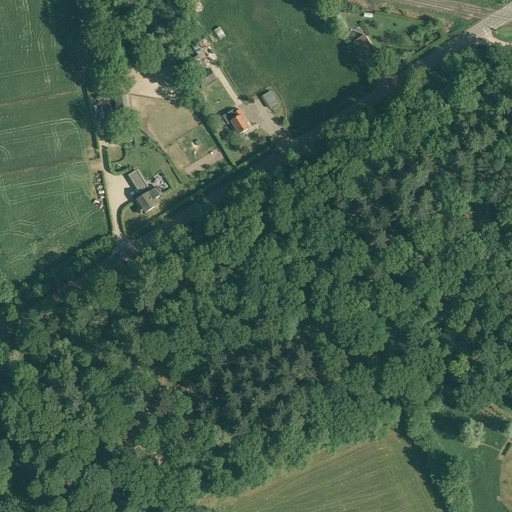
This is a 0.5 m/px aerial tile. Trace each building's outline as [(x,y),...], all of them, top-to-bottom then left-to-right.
[(226,34),(221,37),(225,45),(230,42),(226,34)] [(354,42),(367,62),(377,55),(364,35),(354,42)] [(190,78),(196,88),(200,86),(201,88),(216,79),(210,69),(203,74),(201,71),(205,68),(205,67),(219,59),(206,38),(191,47),(197,56),(188,62),(192,67),(189,68),(194,75),(190,78)] [(215,91),(223,87),(219,80),(212,84),(215,91)] [(196,97),(200,104),(206,101),(202,93),(196,97)] [(115,96),(118,121),(128,119),(126,95),(115,96)] [(232,123),(239,134),(249,128),(245,122),(247,120),(240,109),(235,112),(234,110),(222,117),(228,125),(232,123)] [(120,131),(119,127),(111,128),(113,142),(128,139),(126,130),(120,131)] [(140,192),(134,196),(136,200),(136,201),(139,206),(135,208),(135,210),(136,213),(139,214),(143,212),(144,214),(158,204),(155,199),(163,195),(158,187),(151,192),(140,175),(139,176),(132,180),(140,192)] [(164,211),(171,207),(167,200),(160,203),(164,211)] [(160,206),(157,208),(144,217),(151,227),(167,216),(160,206)]
